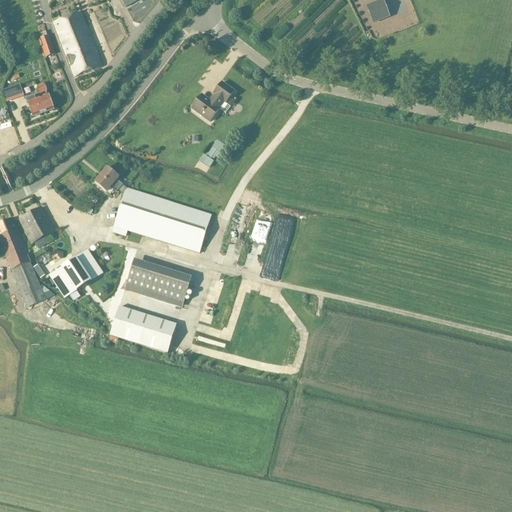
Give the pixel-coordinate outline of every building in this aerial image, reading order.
[(120,0),(125,8),(139,0),(120,0)] [(382,0),(380,0),(366,6),(372,23),(389,16),(382,0)] [(81,14),(54,24),(75,78),(102,67),(81,14)] [(49,37),(42,39),(40,40),(43,48),(42,49),(45,59),(56,55),(49,37)] [(234,93),(226,87),(222,83),(213,95),(214,96),(210,102),(202,96),(192,109),(209,123),(219,109),(224,103),(225,104),(234,93)] [(15,97),(21,95),(18,85),(12,87),(15,97)] [(39,95),(47,92),(44,85),(37,88),(39,95)] [(48,96),(36,101),(34,96),(25,99),(27,104),(28,103),(33,118),(54,111),(48,96)] [(207,154),(218,161),(226,148),(216,141),(207,154)] [(202,155),(198,162),(208,169),(212,162),(202,155)] [(119,191),(124,196),(126,189),(116,181),(119,178),(107,168),(94,183),(106,193),(111,188),(117,194),(119,191)] [(124,196),(114,227),(114,228),(157,241),(199,255),(211,216),(170,203),(126,189),(124,196)] [(19,220),(31,245),(55,233),(42,208),(19,220)] [(0,224),(0,242),(11,271),(30,263),(12,219),(0,224)] [(230,233),(226,252),(242,255),(246,236),(230,233)] [(49,277),(64,300),(102,274),(87,252),(49,277)] [(46,301),(30,263),(11,271),(16,282),(28,309),(46,301)] [(133,265),(124,290),(182,308),(190,283),(133,265)] [(233,362),(246,327),(235,323),(236,323),(230,321),(233,313),(232,312),(235,307),(231,306),(233,301),(231,301),(222,324),(222,316),(211,311),(206,312),(198,333),(198,338),(194,349),(211,355),(214,348),(214,359),(222,362),(233,362)] [(270,338),(276,313),(254,307),(247,332),(270,338)] [(176,327),(144,317),(118,309),(109,338),(167,356),(176,327)]
